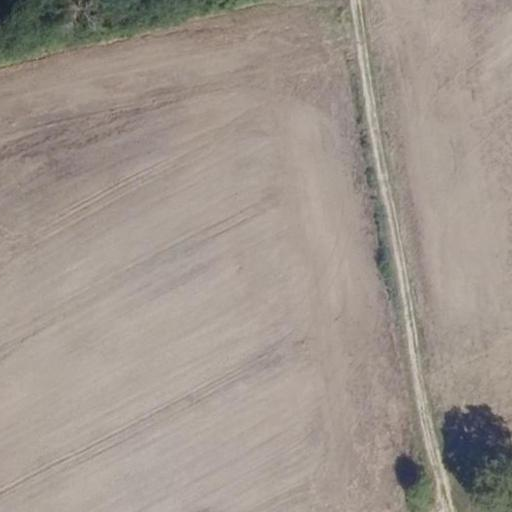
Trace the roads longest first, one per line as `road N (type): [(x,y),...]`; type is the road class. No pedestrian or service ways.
road 1 (track): [(445,511),(348,0)]
road 2 (track): [(131,0),(0,26)]
